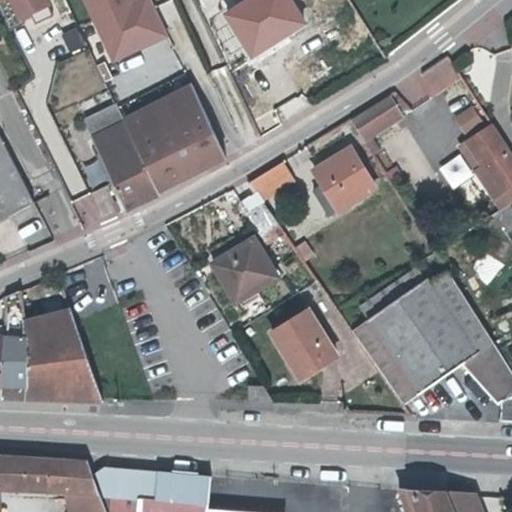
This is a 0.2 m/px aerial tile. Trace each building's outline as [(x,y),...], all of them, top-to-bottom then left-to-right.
[(49,0),(13,0),(20,15),(50,1),(49,0)] [(81,0),(109,61),(166,35),(149,0),(81,0)] [(293,0),(252,0),(231,14),(256,52),(306,19),(293,0)] [(165,101),(197,168),(227,153),(196,85),(165,101)] [(355,113),(368,133),(406,108),(393,88),(371,103),(355,113)] [(125,120),(158,188),(197,168),(165,101),(125,120)] [(464,131),(487,115),(480,103),(456,119),(464,131)] [(158,188),(125,120),(118,107),(88,122),(130,208),(160,193),(158,188)] [(486,166),(479,169),(495,194),(509,185),(511,190),(511,152),(494,126),(469,141),(486,166)] [(0,132),(0,222),(37,204),(0,132)] [(486,166),(469,141),(463,145),(479,169),(486,166)] [(319,167),(322,173),(333,190),(325,196),(335,211),(379,183),(355,144),(319,167)] [(447,185),(469,172),(456,149),(434,162),(447,185)] [(50,158),(70,200),(87,192),(67,150),(50,158)] [(250,180),(262,198),(291,180),(280,162),(268,169),(250,180)] [(333,190),(322,173),(314,178),(325,196),(333,190)] [(71,203),(85,230),(117,214),(103,186),(71,203)] [(280,222),(264,201),(253,208),(268,230),(280,222)] [(249,256),(265,282),(280,272),(255,235),(241,244),(249,256)] [(265,282),(249,256),(241,244),(215,261),(238,298),(265,282)] [(391,277),(359,297),(371,314),(353,327),(406,402),(463,362),(493,403),(499,398),(498,418),(511,418),(511,367),(495,341),(438,249),(391,277)] [(27,321),(26,318),(21,288),(5,295),(6,335),(6,396),(27,396),(27,337),(27,321)] [(27,337),(27,396),(90,398),(105,398),(73,309),(50,314),(55,336),(27,337)] [(292,322),(322,368),(342,355),(313,309),(292,322)] [(322,368),(292,322),(277,331),(306,377),(322,368)] [(277,399),(268,385),(252,385),(252,399),(266,399),(277,399)] [(105,496),(105,493),(97,474),(96,472),(92,461),(31,458),(29,458),(0,456),(0,487),(73,493),(105,496)] [(108,466),(102,471),(110,493),(116,511),(137,511),(121,467),(108,466)] [(211,511),(213,503),(215,476),(162,471),(121,467),(137,511),(211,511)] [(454,511),(446,490),(400,486),(410,511),(454,511)] [(446,490),(454,511),(481,511),(474,492),(446,490)] [(111,511),(105,496),(73,493),(74,511),(111,511)]
